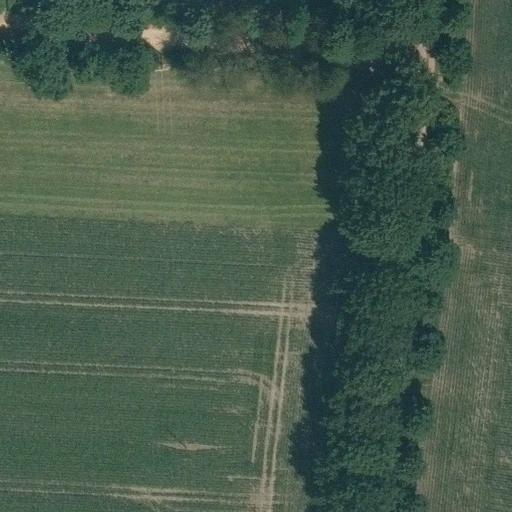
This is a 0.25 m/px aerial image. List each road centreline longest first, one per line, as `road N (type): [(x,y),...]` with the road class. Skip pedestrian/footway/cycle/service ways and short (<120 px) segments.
road 1 (residential): [(0,22),(423,35)]
road 2 (unclassified): [(412,136),(372,511)]
